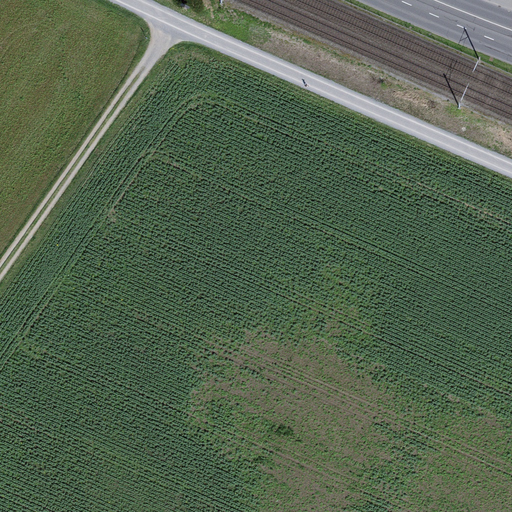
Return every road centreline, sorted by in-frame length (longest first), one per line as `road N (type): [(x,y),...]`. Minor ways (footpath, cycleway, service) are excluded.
road 1 (track): [(123,0),(511,169)]
road 2 (track): [(174,22),(0,280)]
